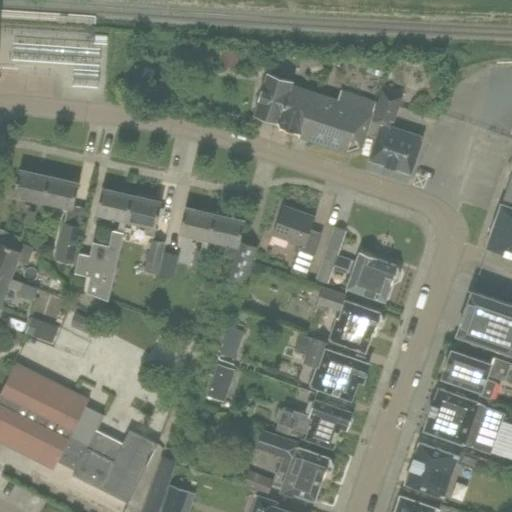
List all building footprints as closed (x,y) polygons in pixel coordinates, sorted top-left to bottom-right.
[(237,67),(239,46),(222,44),(220,65),(237,67)] [(144,65),(142,76),(153,78),(155,68),(144,65)] [(347,151),(361,146),(376,101),(341,89),(338,99),(291,83),(292,81),(267,73),(254,113),(277,120),(280,126),(299,132),(308,138),(347,151)] [(369,158),(410,172),(423,136),(389,125),(390,119),(393,120),(403,91),(383,84),(372,119),(380,122),(369,158)] [(43,201),(49,175),(19,168),(13,194),(38,200),(43,201)] [(511,172),(501,203),(501,202),(486,246),(511,254),(511,172)] [(49,175),(43,201),(68,207),(65,221),(64,221),(55,258),(73,262),(81,225),(80,225),(84,207),(74,205),(79,182),(49,175)] [(117,230),(124,232),(126,220),(132,194),(102,187),(96,213),(120,219),(117,230)] [(126,220),(147,225),(145,233),(154,235),(155,227),(156,227),(162,201),(132,194),(126,220)] [(306,276),(320,236),(309,232),(315,216),(283,204),(272,234),(297,242),(294,250),(297,251),(290,270),(306,276)] [(179,232),(203,237),(200,249),(206,251),(209,239),(215,213),(185,206),(179,232)] [(28,210),(25,224),(38,227),(41,213),(35,211),(28,210)] [(215,213),(209,239),(227,243),(224,254),(235,257),(229,275),(244,281),(257,247),(240,240),(245,219),(215,213)] [(315,278),(328,283),(346,229),(333,225),(315,278)] [(23,234),(1,226),(0,229),(0,240),(18,248),(20,242),(23,234)] [(113,229),(109,244),(120,247),(124,232),(117,230),(113,229)] [(157,272),(164,241),(152,238),(145,270),(157,272)] [(0,240),(0,273),(11,278),(18,258),(27,261),(33,246),(20,242),(18,248),(0,240)] [(108,299),(120,247),(109,244),(93,241),(89,255),(79,252),(75,271),(90,275),(87,291),(108,299)] [(196,248),(192,265),(203,267),(206,251),(200,249),(196,248)] [(398,279),(400,272),(397,266),(398,264),(376,256),(360,249),(347,286),(385,299),(390,283),(391,283),(392,282),(398,279)] [(334,266),(347,271),(352,258),(339,253),(334,266)] [(0,305),(11,278),(0,273),(0,305)] [(58,280),(48,277),(44,288),(55,292),(58,280)] [(34,298),(38,288),(22,282),(18,292),(34,298)] [(381,313),(381,311),(346,299),(348,294),(322,286),(317,301),(335,307),(333,315),(337,317),(330,338),(365,350),(372,329),(375,330),(375,328),(382,325),(384,319),(381,313)] [(511,303),(472,289),(457,332),(511,351),(511,303)] [(128,309),(120,330),(156,344),(164,322),(128,309)] [(71,325),(86,331),(91,318),(76,313),(71,325)] [(58,326),(31,316),(26,332),(52,342),(58,326)] [(230,324),(220,352),(234,357),(244,330),(230,324)] [(362,380),(369,361),(327,347),(328,343),(312,337),(300,332),(294,349),(306,353),(303,360),(317,365),(310,384),(352,398),(358,379),(362,380)] [(491,361),(452,347),(442,375),(481,388),(479,392),(490,396),(495,380),(485,377),(487,373),(504,378),(508,367),(511,369),(508,380),(511,381),(511,363),(509,362),(510,361),(493,356),(491,361)] [(158,442),(156,441),(130,428),(123,441),(123,442),(121,441),(97,429),(105,414),(86,405),(89,398),(16,361),(1,391),(0,393),(0,440),(0,441),(20,451),(54,468),(58,461),(75,469),(73,474),(124,500),(128,502),(129,499),(158,442)] [(217,363),(207,394),(224,400),(235,369),(217,363)] [(303,382),(305,372),(268,363),(266,374),(303,382)] [(504,411),(480,402),(480,401),(438,386),(423,428),(465,443),(466,443),(490,451),(504,411)] [(346,427),(352,411),(314,398),(314,400),(309,400),(308,405),(306,409),(309,412),(309,414),(284,406),(283,408),(280,418),(278,422),(308,431),(306,437),(333,446),(340,426),(346,427)] [(298,441),(263,429),(257,446),(284,455),(279,468),(287,471),(281,490),(293,494),(297,492),(315,499),(323,475),(324,476),(324,475),(330,472),(334,463),(333,463),(330,457),(331,456),(297,445),(298,441)] [(457,454),(419,440),(404,482),(443,496),(456,460),(474,467),(478,456),(459,448),(457,454)] [(158,511),(177,460),(162,454),(141,511),(158,511)] [(241,485),(268,495),(274,478),(248,468),(241,485)] [(170,484),(160,511),(188,511),(195,493),(175,486),(170,484)] [(400,494),(393,511),(436,511),(438,507),(400,494)] [(251,511),(292,511),(274,506),(276,501),(258,495),(251,511)]
